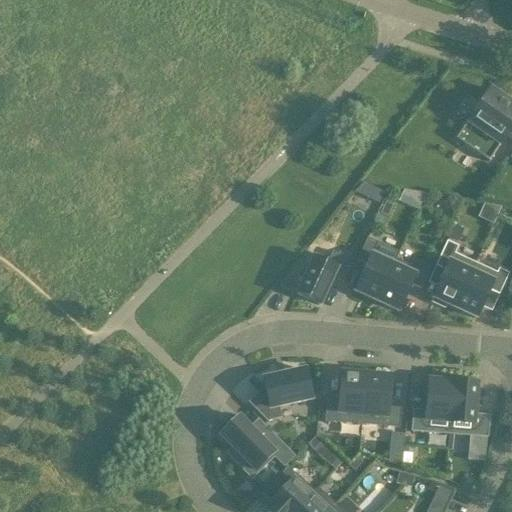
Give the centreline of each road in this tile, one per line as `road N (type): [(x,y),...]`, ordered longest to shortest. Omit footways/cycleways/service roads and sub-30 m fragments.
road 1 (residential): [(511,352),(289,333),(251,341),(220,358),(182,416),(187,478),(212,511)]
road 2 (residential): [(485,511),(508,435),(511,380)]
